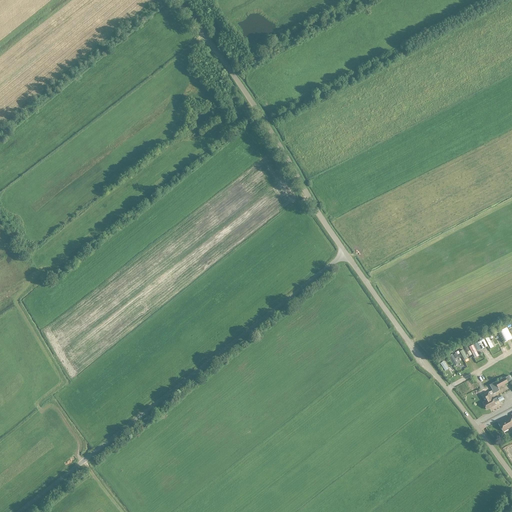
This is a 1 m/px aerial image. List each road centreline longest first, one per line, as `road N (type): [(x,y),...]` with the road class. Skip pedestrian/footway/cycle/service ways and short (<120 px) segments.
road 1 (residential): [(24,511),(345,253)]
road 2 (unclassified): [(345,253),(239,82),(175,0)]
road 3 (residential): [(511,476),(345,253)]
